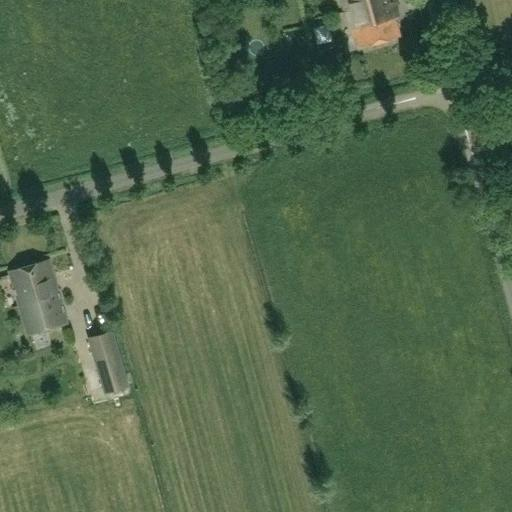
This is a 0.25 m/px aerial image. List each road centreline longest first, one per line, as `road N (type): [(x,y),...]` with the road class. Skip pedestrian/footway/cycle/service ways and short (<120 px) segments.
road 1 (unclassified): [(0,213),(453,86)]
road 2 (unclassified): [(511,294),(453,86)]
